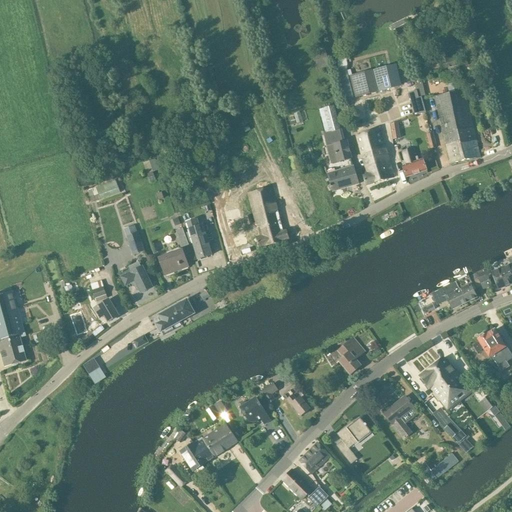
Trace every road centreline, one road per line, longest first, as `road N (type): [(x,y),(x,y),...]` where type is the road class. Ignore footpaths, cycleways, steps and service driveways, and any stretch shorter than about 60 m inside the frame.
road 1 (tertiary): [(0,436),(86,354),(165,300),(511,150)]
road 2 (tertiary): [(245,505),(378,370),(511,295)]
